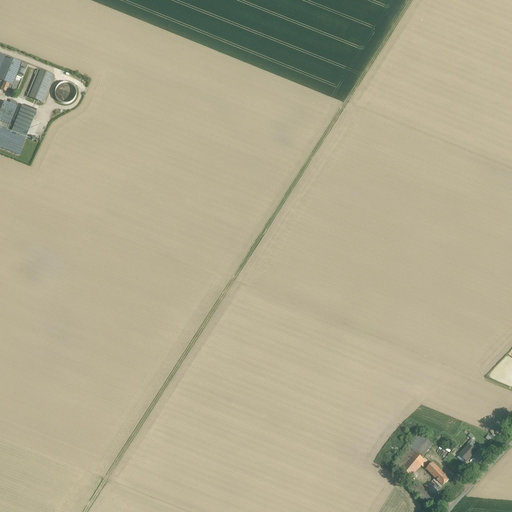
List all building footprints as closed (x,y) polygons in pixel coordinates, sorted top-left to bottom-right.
[(6,57),(0,71),(0,80),(4,82),(9,84),(12,85),(21,63),(6,57)] [(37,69),(27,97),(45,103),(55,75),(37,69)] [(9,84),(4,82),(1,90),(6,92),(9,84)] [(61,87),(58,87),(59,96),(58,96),(58,103),(75,103),(75,83),(61,83),(61,87)] [(4,102),(0,111),(0,122),(2,123),(10,104),(4,102)] [(10,104),(2,123),(9,126),(17,107),(10,104)] [(434,444),(419,432),(407,446),(408,447),(422,459),(434,444)] [(460,453),(469,461),(480,450),(471,442),(460,453)] [(394,463),(411,478),(421,466),(423,468),(427,463),(422,459),(408,447),(394,463)] [(436,460),(428,467),(445,484),(453,478),(436,460)] [(410,487),(430,503),(437,495),(417,479),(410,487)]
